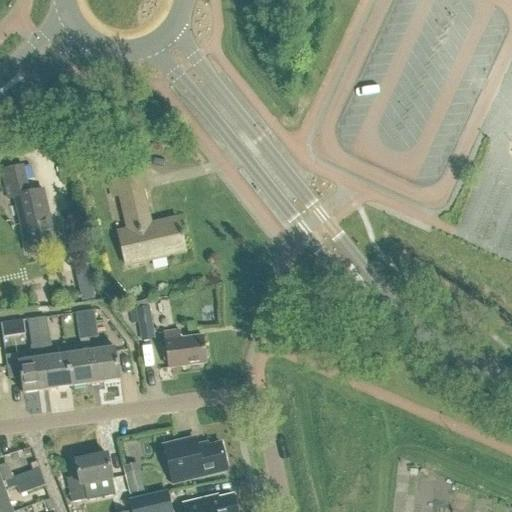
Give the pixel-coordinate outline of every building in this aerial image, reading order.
[(73,175),(89,173),(87,158),(71,161),(73,175)] [(29,193),(26,181),(24,171),(4,175),(6,186),(9,199),(16,197),(25,240),(28,254),(56,248),(53,234),(43,190),(29,193)] [(150,226),(139,177),(109,184),(113,197),(120,195),(128,231),(118,234),(125,266),(185,252),(178,220),(150,226)] [(91,282),(89,270),(77,272),(80,295),(92,294),(91,282)] [(116,284),(105,294),(112,303),(124,293),(116,284)] [(140,335),(155,333),(151,308),(136,310),(140,335)] [(77,316),(79,327),(97,324),(95,313),(77,316)] [(48,330),(49,330),(47,319),(29,322),(30,333),(32,333),(33,333),(41,331),(44,331),(48,330)] [(97,324),(79,327),(81,338),(98,336),(97,324)] [(32,333),(30,333),(31,338),(29,338),(32,359),(30,360),(19,361),(18,353),(6,355),(9,379),(21,377),(23,394),(47,390),(43,358),(41,345),(49,344),(51,344),(49,330),(48,330),(44,331),(41,331),(33,333),(32,333)] [(181,339),(180,331),(164,333),(169,369),(206,364),(203,337),(181,339)] [(84,353),(67,355),(72,387),(96,384),(91,351),(89,337),(82,338),(84,353)] [(72,387),(67,355),(53,357),(51,345),(49,345),(49,344),(41,345),(43,358),(47,390),(72,387)] [(91,351),(96,384),(120,381),(115,348),(91,351)] [(186,449),(184,441),(163,446),(173,486),(196,480),(196,478),(213,474),(214,476),(225,473),(225,471),(227,470),(221,443),(207,446),(207,444),(186,449)] [(78,478),(66,480),(70,503),(86,500),(86,503),(114,498),(107,456),(75,462),(78,478)] [(7,463),(0,465),(0,478),(2,485),(13,481),(7,463)] [(39,471),(27,476),(33,493),(45,488),(39,471)] [(137,472),(124,475),(128,495),(142,492),(137,472)] [(27,476),(15,480),(18,489),(21,497),(33,493),(27,476)] [(18,489),(15,480),(13,481),(2,485),(0,478),(0,491),(4,490),(5,493),(18,489)] [(0,511),(12,511),(5,493),(4,490),(0,491),(0,511)] [(185,511),(236,511),(233,495),(201,503),(184,507),(185,511)] [(171,511),(168,496),(131,505),(132,511),(171,511)]
